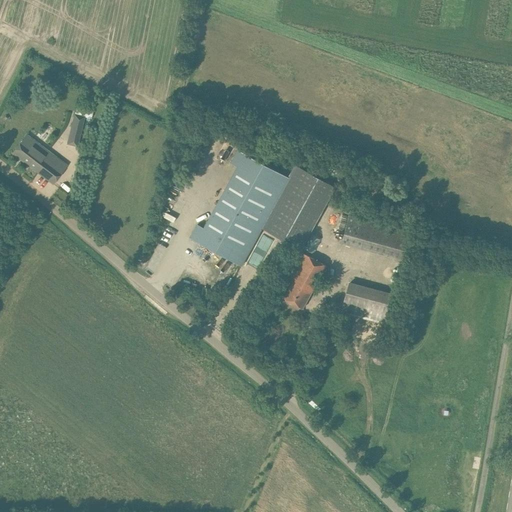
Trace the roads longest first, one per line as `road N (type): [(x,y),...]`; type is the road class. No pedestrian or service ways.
road 1 (unclassified): [(399,511),(293,409),(0,165)]
road 2 (unclassified): [(476,511),(511,305)]
